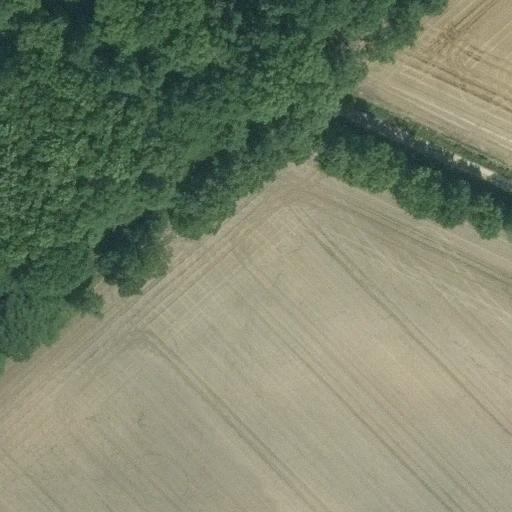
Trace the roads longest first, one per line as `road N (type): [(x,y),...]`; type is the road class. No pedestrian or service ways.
road 1 (track): [(117,0),(511,183)]
road 2 (track): [(0,272),(326,0)]
